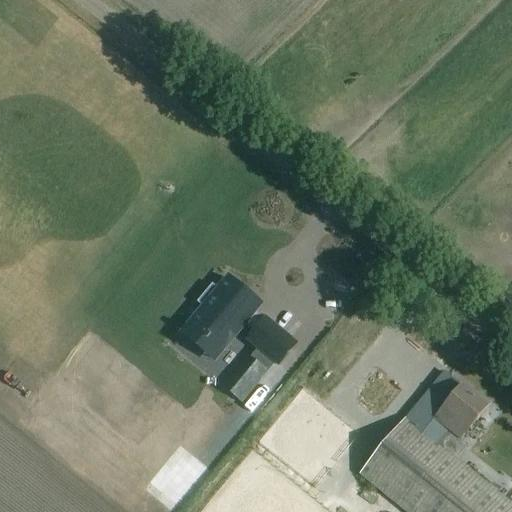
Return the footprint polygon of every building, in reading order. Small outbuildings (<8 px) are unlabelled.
[(189,332),(220,357),(246,326),(256,334),(249,343),(280,368),(298,347),(267,321),(262,327),(251,319),(258,311),(227,285),(217,297),(210,291),(196,308),(204,314),(189,332)] [(245,469),(297,511),(391,395),(339,353),(245,469)] [(403,420),(359,475),(404,511),(511,511),(511,507),(439,447),(450,433),(458,440),(467,429),(468,430),(485,409),(459,388),(442,409),(433,420),(417,407),(418,407),(417,406),(404,421),(403,420)] [(237,472),(219,495),(233,505),(235,502),(241,506),(247,498),(244,496),(253,484),(237,472)] [(341,511),(360,511),(349,503),(341,511)]
